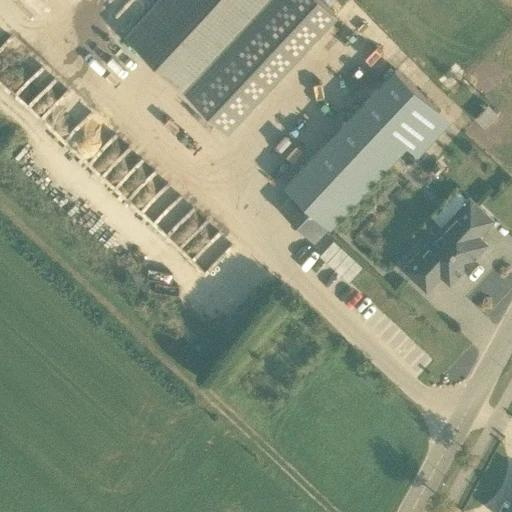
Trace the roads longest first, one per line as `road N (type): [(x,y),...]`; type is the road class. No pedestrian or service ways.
road 1 (track): [(338,511),(0,198)]
road 2 (tertiary): [(410,511),(511,327)]
